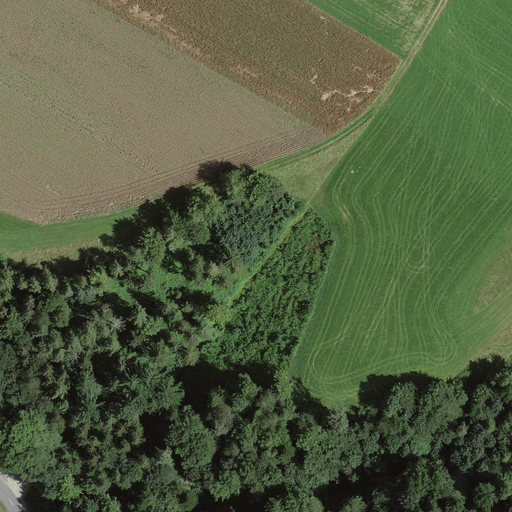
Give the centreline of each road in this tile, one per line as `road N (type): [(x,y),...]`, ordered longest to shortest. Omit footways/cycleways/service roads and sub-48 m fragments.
road 1 (track): [(0,273),(55,280),(91,273),(242,178),(350,132),(382,104),(445,0)]
road 2 (track): [(146,475),(183,375),(349,155),(363,121)]
road 3 (track): [(272,493),(102,472),(43,478)]
